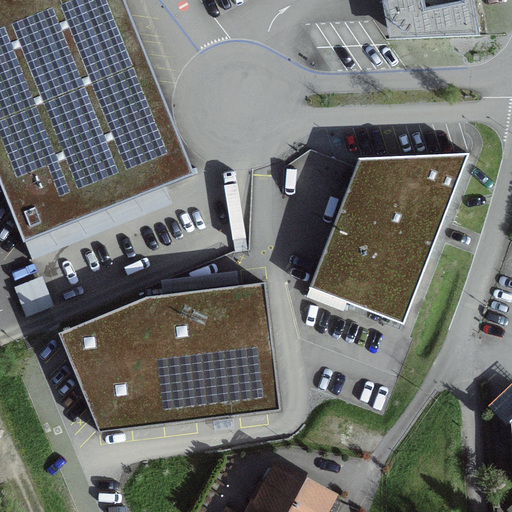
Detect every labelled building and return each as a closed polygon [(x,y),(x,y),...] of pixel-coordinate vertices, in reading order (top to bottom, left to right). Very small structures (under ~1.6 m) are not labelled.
[(193,176),(122,0),(0,0),(0,189),(22,244),(193,176)] [(381,0),(389,40),(478,36),(471,0),(381,0)] [(304,289),(405,325),(466,155),(355,157),(304,289)] [(59,333),(98,433),(280,411),(265,282),(144,297),(59,333)] [(321,511),(330,497),(278,469),(254,511),(321,511)]
